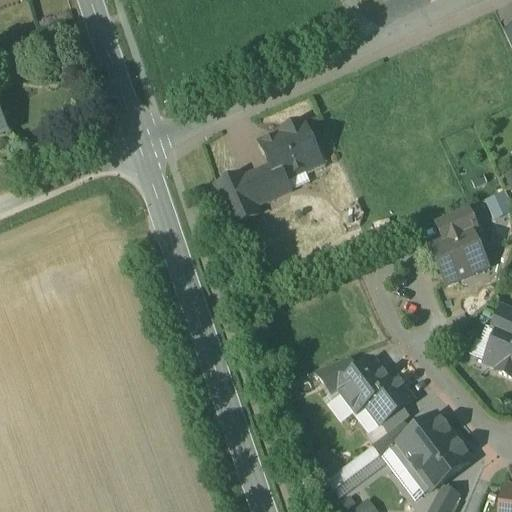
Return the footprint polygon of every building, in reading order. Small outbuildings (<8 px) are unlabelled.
[(0,0),(0,8),(23,2),(22,0),(0,0)] [(303,125),(281,134),(283,137),(261,147),(271,169),(278,185),(279,184),(305,173),(321,166),(314,151),(303,125)] [(326,166),(319,149),(314,151),(321,166),(305,173),(307,177),(325,170),(326,166)] [(243,182),(242,182),(255,210),(285,197),(279,184),(278,185),(271,169),(243,182)] [(241,178),(217,189),(234,229),(259,218),(255,210),(242,182),(243,182),(241,178)] [(467,211),(436,225),(445,246),(471,235),(472,236),(477,234),(467,211)] [(445,246),(439,249),(440,253),(438,259),(434,260),(447,288),(478,275),(477,272),(480,263),(483,261),(472,236),(471,235),(445,246)] [(504,309),(494,305),(489,309),(501,314),(504,309)] [(511,312),(504,309),(501,314),(493,334),(498,336),(485,366),(498,372),(497,375),(511,381),(511,312)] [(349,363),(315,377),(316,379),(317,379),(330,397),(332,398),(333,397),(339,392),(338,391),(358,376),(349,363)] [(358,376),(338,391),(339,392),(356,414),(355,415),(357,416),(358,415),(366,409),(398,385),(397,384),(391,388),(375,367),(374,365),(369,369),(368,368),(358,376)] [(398,385),(366,409),(380,427),(381,429),(383,428),(390,437),(402,428),(409,423),(408,421),(402,413),(411,406),(413,405),(412,403),(398,385)] [(411,439),(397,450),(397,451),(411,468),(450,438),(436,420),(411,439)] [(390,437),(374,450),(383,462),(397,451),(397,450),(411,439),(402,428),(390,437)] [(450,438),(411,468),(431,495),(471,465),(450,438)] [(339,476),(324,456),(314,463),(329,483),(339,476)] [(444,493),(434,511),(451,511),(457,500),(444,493)] [(511,511),(511,493),(505,493),(502,511),(511,511)] [(354,510),(354,511),(377,511),(375,503),(354,510)]
